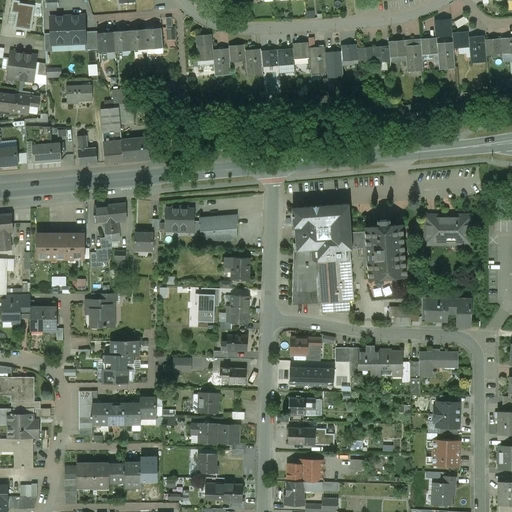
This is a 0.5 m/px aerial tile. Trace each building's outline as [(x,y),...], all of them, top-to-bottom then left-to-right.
[(19,4),(16,27),(31,28),(33,6),(19,4)] [(84,16),(67,17),(68,44),(85,43),(85,32),(84,16)] [(67,17),(50,18),(51,34),(51,45),(52,45),(68,44),(67,17)] [(162,29),(169,29),(173,29),(174,17),(162,17),(162,29)] [(161,29),(145,30),(146,50),(162,49),(161,29)] [(145,30),(129,31),(130,51),(146,50),(145,30)] [(129,31),(113,32),(114,52),(130,51),(129,31)] [(97,32),(85,32),(85,43),(85,50),(98,49),(97,33),(97,32)] [(97,33),(98,49),(98,53),(114,52),(113,32),(97,33)] [(468,32),(452,33),(453,43),(453,49),(469,48),(471,64),(487,62),(486,56),(485,40),(484,36),(469,37),(468,32)] [(51,34),(44,34),(45,52),(52,52),(52,45),(51,45),(51,34)] [(211,35),(195,36),(196,46),(212,45),(211,35)] [(511,37),(485,40),(486,56),(511,54),(511,37)] [(437,39),(421,40),(421,45),(422,56),(438,54),(439,70),(455,69),(453,49),(453,43),(437,44),(437,39)] [(421,45),(405,47),(405,41),(389,42),(389,46),(390,58),(406,57),(407,73),(423,72),(422,56),(421,45)] [(309,43),(293,44),(293,49),(294,60),(310,59),(311,75),(327,73),(325,53),(325,47),(309,49),(309,43)] [(341,52),(325,53),(327,73),(327,79),(343,78),(342,62),(358,60),(357,49),(357,44),(341,46),(341,52)] [(229,49),(213,50),(212,45),(196,46),(197,62),(213,60),(215,76),(231,75),(230,62),(229,49)] [(245,45),(229,46),(229,49),(230,62),(246,61),(247,77),(263,76),(262,68),(261,52),(261,50),(245,51),(245,45)] [(389,46),(357,49),(358,60),(358,64),(391,62),(390,58),(389,46)] [(293,49),(261,52),(262,68),(294,65),(294,60),(293,49)] [(18,54),(10,53),(10,58),(8,70),(7,78),(20,80),(24,56),(18,56),(18,54)] [(37,56),(29,55),(29,57),(24,56),(20,80),(34,82),(37,56)] [(10,58),(3,58),(2,69),(8,70),(10,58)] [(46,64),(39,63),(37,75),(46,76),(46,64)] [(90,64),(90,75),(99,75),(99,64),(90,64)] [(92,84),(66,85),(67,103),(76,103),(75,101),(92,100),(92,84)] [(124,89),(111,90),(114,105),(125,104),(124,89)] [(18,96),(0,92),(0,109),(10,111),(10,112),(16,112),(18,96)] [(40,98),(18,95),(18,96),(16,112),(16,113),(28,114),(30,105),(39,106),(40,98)] [(100,110),(102,133),(120,131),(119,108),(100,110)] [(154,110),(146,111),(148,124),(155,124),(154,110)] [(50,126),(25,126),(26,142),(32,142),(32,145),(51,143),(50,126)] [(120,131),(102,133),(103,147),(122,146),(122,142),(120,131)] [(86,135),(77,135),(78,148),(87,147),(86,135)] [(139,139),(132,140),(132,141),(122,142),(122,146),(123,161),(149,159),(148,139),(139,140),(139,139)] [(51,143),(32,145),(34,163),(61,160),(59,142),(51,143)] [(122,146),(103,147),(105,163),(123,161),(122,146)] [(17,147),(0,148),(0,165),(18,164),(17,153),(17,147)] [(78,148),(77,148),(79,165),(97,163),(95,147),(87,147),(78,148)] [(27,163),(27,152),(17,153),(18,164),(27,163)] [(125,204),(109,205),(111,221),(118,221),(126,220),(125,204)] [(109,205),(94,206),(94,223),(104,222),(111,221),(109,205)] [(346,206),(293,210),(294,223),(334,219),(336,241),(335,241),(335,245),(349,244),(349,233),(348,233),(346,206)] [(176,209),(166,209),(166,229),(171,230),(173,232),(179,232),(180,207),(176,207),(176,209)] [(194,209),(184,209),(184,207),(180,207),(179,232),(186,232),(188,230),(192,230),(193,230),(193,221),(194,209)] [(12,214),(0,215),(0,232),(10,231),(13,231),(12,214)] [(237,216),(200,219),(200,221),(201,236),(201,240),(209,240),(212,236),(219,241),(220,241),(220,240),(223,236),(230,241),(231,241),(234,236),(230,234),(234,229),(236,229),(237,216)] [(470,216),(437,216),(437,223),(436,239),(436,242),(470,242),(470,216)] [(437,223),(426,224),(426,217),(425,217),(425,242),(425,239),(436,239),(437,223)] [(334,219),(294,223),(296,244),(316,243),(335,241),(336,241),(334,219)] [(402,225),(390,226),(390,220),(377,221),(377,227),(365,227),(366,232),(368,270),(369,279),(405,277),(402,225)] [(511,220),(495,221),(495,233),(511,232),(511,220)] [(200,221),(193,221),(193,230),(192,230),(192,233),(195,236),(201,236),(200,221)] [(10,231),(0,232),(0,245),(1,251),(12,250),(10,231)] [(366,232),(349,233),(349,244),(361,243),(362,248),(363,269),(365,270),(368,270),(366,232)] [(153,233),(135,233),(135,250),(153,251),(153,233)] [(49,234),(37,234),(37,259),(84,259),(84,234),(72,234),(49,234)] [(335,241),(316,243),(321,303),(339,302),(335,245),(335,241)] [(296,244),(294,244),(294,250),(293,250),(292,305),(321,303),(316,243),(296,244)] [(107,249),(96,250),(96,253),(97,263),(108,262),(107,249)] [(350,249),(335,250),(339,302),(350,301),(354,301),(350,249)] [(125,252),(114,252),(114,260),(116,260),(124,260),(125,260),(125,252)] [(250,259),(225,258),(225,268),(232,268),(231,280),(249,281),(250,259)] [(62,293),(63,277),(53,277),(53,293),(62,293)] [(79,289),(87,288),(87,279),(79,279),(79,289)] [(201,294),(198,294),(197,321),(214,322),(215,294),(208,294),(209,288),(202,288),(201,294)] [(30,306),(30,294),(19,295),(19,300),(20,300),(20,318),(30,318),(30,306)] [(249,297),(232,296),(231,306),(227,306),(227,313),(231,314),(231,316),(248,316),(249,297)] [(19,300),(2,300),(2,321),(12,320),(12,324),(20,324),(20,318),(20,300),(19,300)] [(102,300),(86,300),(86,314),(95,314),(95,326),(95,327),(114,327),(114,318),(113,318),(113,301),(113,300),(102,300)] [(446,300),(427,300),(426,309),(422,309),(422,318),(445,319),(446,311),(446,300)] [(470,301),(446,300),(446,311),(459,311),(458,323),(469,323),(470,301)] [(339,302),(321,303),(322,314),(333,313),(351,312),(350,301),(339,302)] [(44,307),(30,306),(30,318),(30,329),(44,329),(44,307)] [(57,307),(44,307),(44,329),(57,329),(57,307)] [(411,309),(389,308),(389,325),(410,326),(411,309)] [(248,316),(231,316),(231,314),(227,313),(226,314),(226,322),(231,322),(231,324),(248,324),(248,316)] [(247,337),(228,336),(228,343),(223,343),(223,350),(228,350),(228,352),(247,352),(247,337)] [(308,339),(291,339),(291,354),(306,355),(308,355),(308,339)] [(321,340),(308,339),(308,355),(306,355),(306,360),(320,360),(321,340)] [(138,341),(115,341),(115,355),(138,355),(138,341)] [(335,347),(327,346),(326,358),(334,358),(335,347)] [(358,362),(350,362),(350,375),(359,375),(359,368),(370,368),(370,375),(380,375),(380,367),(380,352),(370,352),(370,350),(358,350),(358,362)] [(391,350),(380,350),(380,352),(380,367),(393,367),(393,375),(402,375),(402,352),(391,352),(391,350)] [(419,362),(410,362),(410,395),(420,395),(420,383),(421,382),(422,381),(422,380),(423,379),(422,378),(435,378),(435,373),(436,373),(436,372),(432,372),(432,365),(441,365),(441,369),(458,369),(458,352),(439,352),(433,352),(419,352),(419,362)] [(115,355),(112,355),(104,355),(104,369),(104,370),(127,369),(127,370),(134,369),(134,355),(138,355),(115,355)] [(175,357),(174,372),(194,372),(194,357),(175,357)] [(247,367),(230,367),(230,368),(230,375),(230,383),(246,383),(247,367)] [(308,368),(290,367),(289,381),(296,381),(296,385),(327,386),(327,382),(334,382),(334,369),(308,368)] [(127,369),(104,370),(104,383),(127,383),(127,370),(127,369)] [(33,378),(0,378),(0,391),(13,391),(13,403),(33,402),(33,378)] [(92,392),(79,392),(79,400),(92,400),(92,392)] [(218,394),(200,393),(200,402),(200,412),(217,413),(217,402),(218,402),(218,394)] [(511,399),(509,399),(509,397),(503,396),(503,405),(511,405),(511,399)] [(156,397),(140,397),(140,403),(140,419),(156,419),(156,405),(156,397)] [(316,399),(289,399),(289,414),(306,415),(306,410),(315,410),(316,399)] [(439,402),(437,402),(437,407),(434,407),(433,415),(459,416),(460,403),(455,402),(439,402)] [(124,403),(108,404),(108,425),(124,425),(124,403)] [(140,419),(140,403),(124,403),(124,425),(140,425),(140,419)] [(108,425),(108,404),(98,404),(92,404),(92,406),(92,412),(92,418),(92,424),(92,426),(108,425)] [(13,409),(0,409),(0,420),(7,421),(8,439),(32,439),(38,439),(38,425),(32,425),(32,415),(30,415),(29,409),(13,409)] [(511,411),(498,412),(498,435),(509,435),(511,434),(511,411)] [(459,416),(433,415),(433,422),(436,422),(436,428),(439,428),(457,428),(459,428),(459,416)] [(175,423),(173,423),(172,431),(182,431),(182,423),(175,423)] [(216,424),(199,423),(199,434),(199,443),(215,443),(216,424)] [(238,425),(216,424),(215,443),(233,444),(233,443),(237,443),(238,425)] [(305,428),(288,428),(288,444),(303,445),(305,445),(305,428)] [(326,429),(305,428),(305,445),(334,446),(335,434),(326,434),(326,429)] [(8,439),(0,439),(1,449),(15,449),(15,469),(32,469),(32,439),(8,439)] [(436,440),(433,440),(432,466),(458,467),(460,441),(436,440)] [(511,446),(499,447),(499,458),(511,457),(511,446)] [(215,455),(199,454),(198,473),(217,473),(217,466),(215,466),(215,455)] [(511,457),(499,458),(499,469),(511,468),(511,457)] [(141,458),(141,463),(141,488),(142,488),(141,481),(157,481),(157,458),(141,458)] [(323,460),(299,459),(299,464),(305,464),(304,481),(321,482),(323,482),(323,460)] [(365,471),(365,459),(352,459),(352,471),(365,471)] [(109,463),(93,464),(93,488),(109,488),(109,486),(109,483),(109,463)] [(125,463),(109,463),(109,483),(116,483),(118,481),(125,481),(125,463)] [(141,463),(125,463),(125,481),(125,488),(141,488),(141,463)] [(93,464),(77,464),(77,466),(77,474),(77,480),(77,486),(77,488),(93,488),(93,464)] [(299,464),(287,464),(287,481),(304,481),(305,464),(299,464)] [(77,466),(65,466),(65,474),(77,474),(77,466)] [(443,484),(431,484),(431,505),(451,506),(452,496),(451,496),(451,485),(455,485),(455,478),(443,477),(443,484)] [(304,481),(287,481),(286,498),(303,499),(304,488),(304,481)] [(511,482),(499,482),(499,491),(500,504),(499,505),(500,505),(511,505),(511,482)] [(242,485),(225,484),(225,485),(224,499),(224,502),(230,502),(242,502),(242,485)] [(225,485),(206,485),(206,490),(208,490),(208,498),(224,499),(225,485)] [(336,511),(337,498),(323,498),(323,505),(303,504),(303,511),(319,511),(336,511)]
